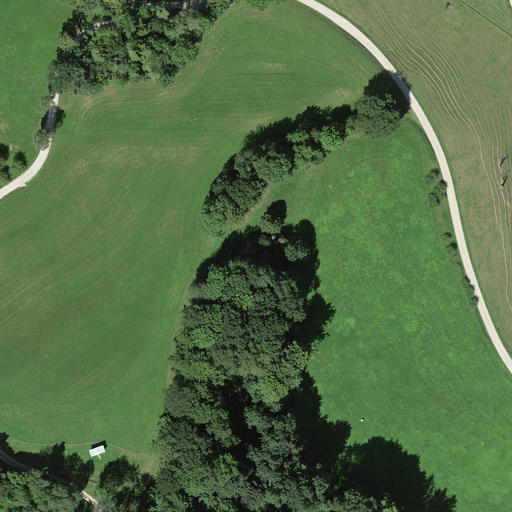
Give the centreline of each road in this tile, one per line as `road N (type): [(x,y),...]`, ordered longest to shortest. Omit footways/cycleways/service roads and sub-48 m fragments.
road 1 (track): [(306,0),(368,46),(418,112),(482,314),(511,367)]
road 2 (track): [(211,0),(84,35),(60,65),(43,158),(0,192)]
